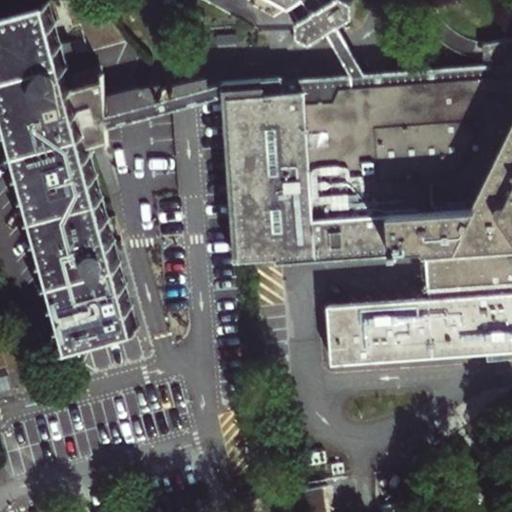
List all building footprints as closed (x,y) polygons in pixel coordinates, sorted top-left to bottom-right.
[(79,24),(86,52),(132,40),(115,17),(108,0),(64,0),(71,26),(79,24)] [(228,106),(240,256),(291,253),(428,245),(432,296),(428,296),(429,301),(331,308),(327,309),(330,360),(435,353),(464,346),(511,343),(511,34),(500,40),(483,41),(484,50),(484,58),(480,58),(476,64),(447,66),(368,72),(354,49),(339,25),(354,15),(354,0),(353,0),(331,0),(328,2),(326,0),(275,0),(290,8),(292,7),(300,20),(300,34),(313,41),(328,31),(340,51),(354,74),(355,86),(339,86),(333,100),(290,103),(288,87),(276,88),(227,92),(228,106)] [(70,78),(52,14),(48,1),(0,13),(0,87),(2,94),(7,113),(70,346),(138,327),(85,134),(104,129),(104,115),(104,100),(104,79),(73,87),(81,75),(70,78)] [(447,66),(476,64),(480,58),(477,57),(453,50),(447,66)] [(104,79),(104,74),(105,69),(92,72),(81,75),(73,87),(104,79)] [(104,100),(104,115),(228,106),(227,92),(104,100)] [(327,309),(331,308),(429,301),(428,296),(327,304),(327,309)] [(303,486),(306,511),(325,511),(321,484),(303,486)]
